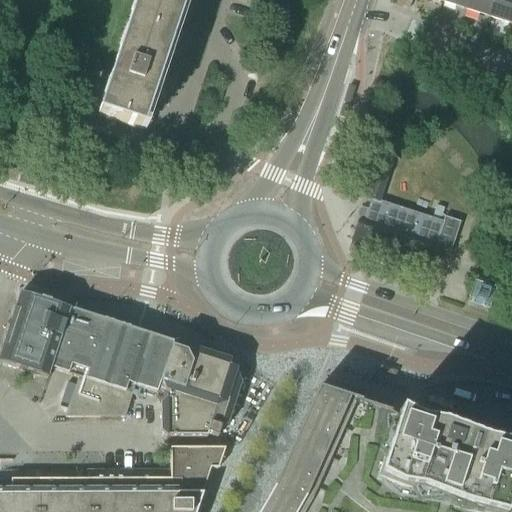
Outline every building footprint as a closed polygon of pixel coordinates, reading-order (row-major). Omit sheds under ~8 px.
[(181,0),(133,0),(95,116),(138,131),(149,97),(158,100),(165,80),(156,77),(181,0)] [(465,11),(468,0),(443,0),(442,4),(465,11)] [(489,19),(495,0),(468,0),(465,11),(489,19)] [(511,26),(511,0),(495,0),(489,19),(511,26)] [(438,237),(453,242),(459,223),(443,218),(442,223),(376,202),(390,157),(367,149),(352,195),(368,200),(365,212),(370,213),(366,223),(358,221),(347,255),(420,279),(421,275),(429,278),(438,250),(434,249),(438,237)] [(486,295),(475,292),(472,302),(483,306),(486,295)] [(50,370),(69,311),(19,294),(0,352),(0,364),(47,380),(50,370)] [(172,344),(69,311),(50,370),(78,379),(64,419),(124,419),(134,387),(156,394),(159,384),(172,344)] [(229,362),(172,344),(159,384),(163,392),(171,394),(169,400),(165,399),(160,404),(160,438),(206,438),(207,435),(217,438),(219,430),(225,427),(240,383),(229,362)] [(511,511),(511,456),(494,452),(494,451),(492,450),(492,451),(479,448),(479,447),(478,446),(476,446),(476,447),(468,444),(469,443),(467,442),(466,443),(459,440),(459,439),(456,438),(455,439),(438,432),(439,431),(437,431),(436,430),(435,432),(418,429),(418,428),(416,428),(415,427),(414,428),(409,425),(410,424),(408,424),(408,425),(398,419),(398,418),(395,417),(394,416),(393,417),(387,415),(388,414),(386,414),(386,415),(380,413),(380,412),(378,411),(378,412),(370,410),(370,409),(367,408),(366,409),(360,407),(360,405),(355,404),(354,405),(347,402),(347,401),(346,401),(345,402),(341,400),(341,399),(338,398),(337,399),(319,393),(319,392),(316,391),(316,392),(315,394),(316,395),(310,407),(309,407),(308,408),(309,409),(307,414),(306,413),(305,415),(306,415),(304,420),(303,420),(302,423),(303,424),(299,432),(298,432),(297,433),(298,434),(294,444),(293,443),(292,445),(293,445),(291,450),(290,450),(288,453),(289,453),(286,461),(285,461),(284,462),(285,463),(282,469),(281,469),(281,470),(282,471),(277,480),(276,480),(276,481),(275,483),(276,483),(273,490),(272,489),(271,491),(271,492),(270,493),(271,493),(268,498),(267,498),(267,499),(268,500),(262,509),(261,509),(259,511),(260,511),(511,511)] [(0,480),(0,511),(195,511),(209,470),(217,470),(224,450),(169,450),(169,481),(10,481),(0,480)]
